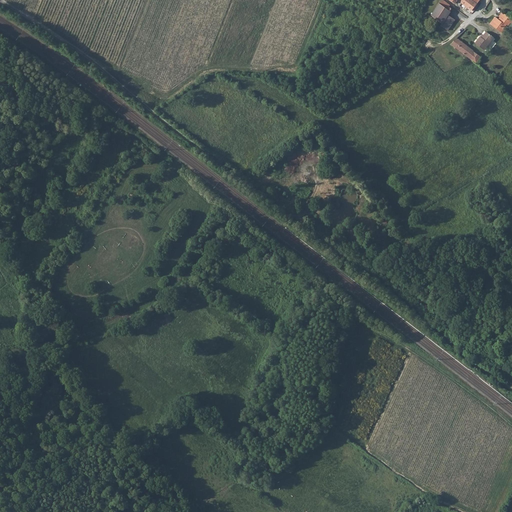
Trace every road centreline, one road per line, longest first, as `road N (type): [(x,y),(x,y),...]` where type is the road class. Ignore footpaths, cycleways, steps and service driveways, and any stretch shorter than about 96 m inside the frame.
road 1 (track): [(0,0),(93,61),(511,390)]
road 2 (track): [(0,70),(60,108),(134,137),(320,289)]
road 3 (track): [(0,355),(49,347),(155,302),(228,214)]
road 4 (track): [(511,428),(320,289)]
